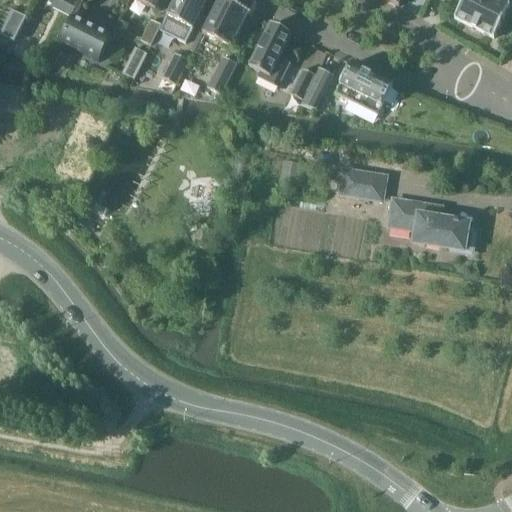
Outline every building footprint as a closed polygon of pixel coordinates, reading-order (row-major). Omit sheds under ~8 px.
[(132,0),(156,12),(162,0),(132,0)] [(187,44),(209,0),(176,0),(163,27),(160,32),(187,44)] [(231,50),(250,15),(249,14),(221,0),(203,36),(231,50)] [(500,0),(499,2),(494,0),(465,0),(455,20),(494,40),(511,8),(504,4),(505,2),(500,0)] [(27,19),(12,12),(0,36),(15,43),(27,19)] [(112,38),(72,18),(59,43),(99,63),(112,38)] [(152,48),(160,33),(160,32),(163,27),(151,21),(140,43),(152,48)] [(292,36),(271,25),(249,68),(260,74),(257,79),(279,90),(291,65),(281,60),(292,36)] [(145,60),(133,54),(122,76),(135,82),(145,60)] [(176,87),(189,63),(175,55),(163,80),(176,87)] [(222,97),(237,67),(223,59),(208,90),(222,97)] [(382,110),(393,87),(351,66),(336,96),(351,103),(355,95),(377,106),(376,107),(382,110)] [(316,78),(303,71),(291,96),(303,103),(316,78)] [(316,78),(303,103),(300,109),(317,112),(333,78),(319,71),(316,78)] [(386,180),(344,174),(341,196),(382,203),(386,180)] [(431,209),(394,204),(390,229),(415,233),(413,246),(425,248),(426,247),(455,251),(455,253),(470,255),(471,253),(472,253),(475,236),(474,236),(474,233),(467,232),(469,225),(460,224),(460,223),(455,222),(455,223),(430,219),(431,209)]
